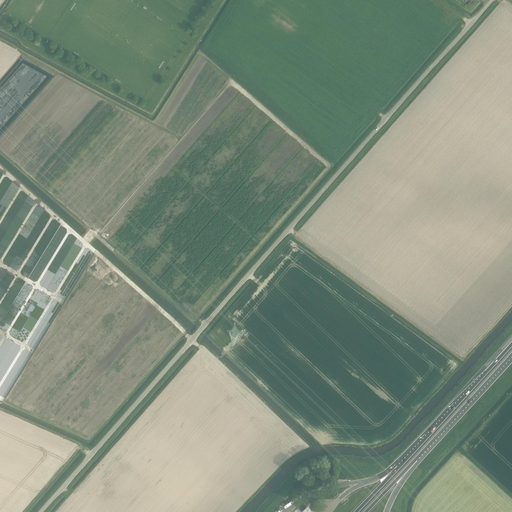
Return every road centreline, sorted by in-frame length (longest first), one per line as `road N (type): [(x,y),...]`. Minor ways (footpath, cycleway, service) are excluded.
road 1 (unclassified): [(40,511),(491,0)]
road 2 (trunk): [(511,342),(355,511)]
road 3 (trunk): [(364,511),(511,355)]
